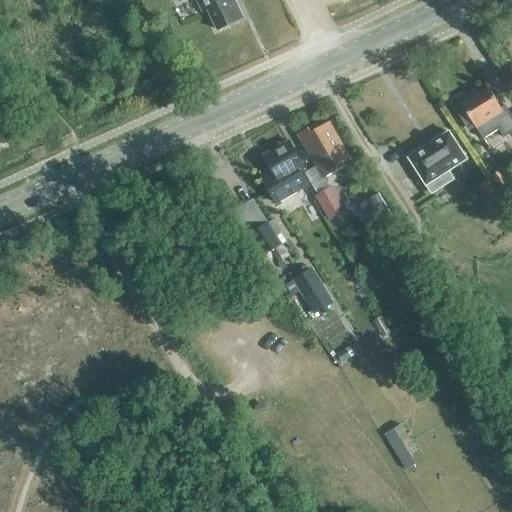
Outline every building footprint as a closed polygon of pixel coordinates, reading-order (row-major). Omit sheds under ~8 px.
[(196,0),(203,13),(207,10),(217,30),(242,18),(233,0),(196,0)] [(424,98),(435,93),(425,73),(388,91),(408,130),(434,118),(424,98)] [(511,132),(511,117),(505,106),(500,109),(488,88),(461,105),(464,110),(459,113),(469,129),(475,125),(483,139),(500,128),(506,137),(511,132)] [(313,127),(298,135),(323,178),(351,162),(328,123),(315,131),(313,127)] [(448,133),(408,159),(430,194),(452,180),(447,172),(465,160),(448,133)] [(288,141),(262,156),(271,171),(260,178),(275,204),(307,186),(299,172),(304,169),(288,141)] [(502,197),(511,190),(511,189),(500,170),(490,176),(502,197)] [(494,217),(508,208),(489,179),(476,188),(494,217)] [(346,211),(331,186),(314,196),(329,221),(346,211)] [(268,223),(248,236),(262,257),(282,244),(268,223)] [(280,241),(289,252),(299,245),(290,233),(280,241)] [(312,268),(292,280),(314,315),(334,303),(312,268)] [(382,317),(373,322),(382,338),(391,333),(382,317)] [(263,399),(253,404),(257,413),(268,408),(263,399)] [(470,418),(506,482),(511,478),(511,460),(483,410),(470,418)] [(417,438),(423,435),(412,413),(395,421),(413,457),(423,452),(417,438)] [(393,429),(384,435),(405,470),(414,464),(393,429)]
